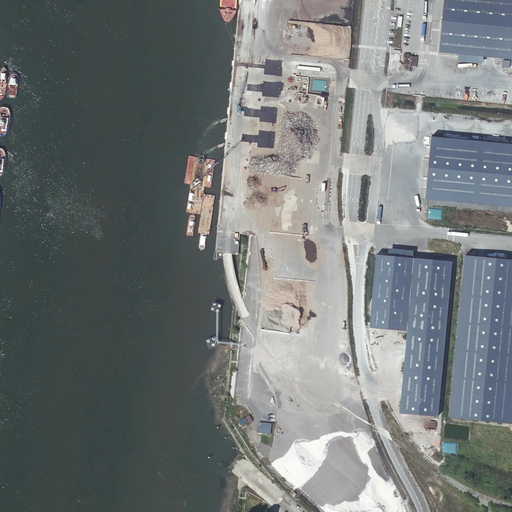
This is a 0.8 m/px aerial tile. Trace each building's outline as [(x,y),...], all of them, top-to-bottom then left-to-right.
[(511,0),(447,0),(442,51),(511,57),(511,0)] [(403,59),(403,66),(411,67),(412,62),(418,63),(419,52),(411,52),(411,50),(406,49),(405,59),(403,59)] [(511,145),(432,138),(426,198),(511,206),(511,145)] [(452,263),(382,256),(375,326),(410,329),(403,411),(438,414),(452,263)] [(511,407),(511,260),(464,256),(451,418),(511,423),(511,407)] [(254,428),(246,414),(240,418),(248,431),(254,428)] [(259,433),(271,433),(271,423),(259,422),(259,433)]
